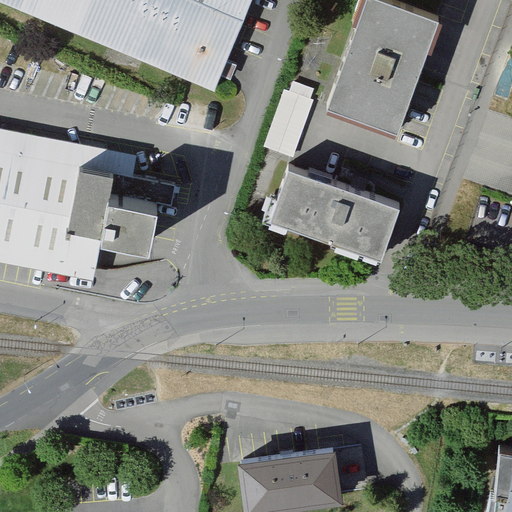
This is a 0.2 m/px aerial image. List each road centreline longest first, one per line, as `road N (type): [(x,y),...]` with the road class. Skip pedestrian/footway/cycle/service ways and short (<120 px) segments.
road 1 (tertiary): [(56,383),(173,318),(389,310)]
road 2 (residential): [(389,310),(392,275),(491,0)]
road 3 (residential): [(148,433),(192,407),(225,404),(356,427),(385,446),(402,471),(411,511)]
road 4 (tertiary): [(389,310),(511,315)]
